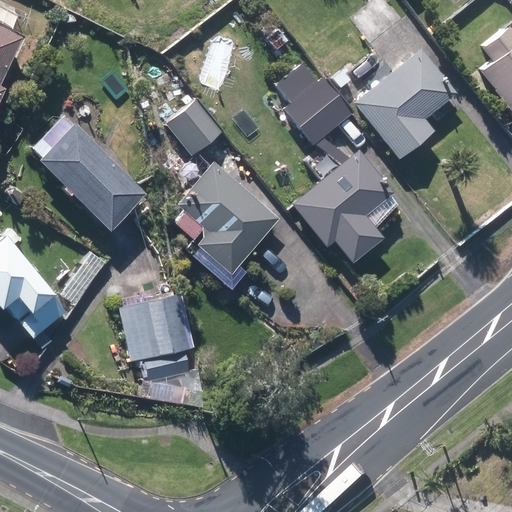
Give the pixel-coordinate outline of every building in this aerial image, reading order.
[(374,0),(351,20),(373,47),(406,20),(389,0),(374,0)] [(488,60),(465,79),(510,135),(511,132),(511,19),(478,48),(488,60)] [(0,88),(1,88),(0,87),(0,73),(18,37),(0,28),(0,88)] [(418,48),(353,102),(395,153),(428,127),(420,117),(453,90),(418,48)] [(287,104),(267,122),(293,153),(347,107),(322,78),(316,82),(299,61),(271,85),(287,104)] [(112,76),(113,90),(126,89),(126,76),(112,76)] [(187,153),(219,127),(196,98),(163,124),(187,153)] [(36,160),(106,230),(143,193),(73,122),(69,126),(58,115),(41,131),(53,143),(36,160)] [(357,150),(291,202),(322,241),(329,236),(335,244),(346,257),(343,259),(359,279),(389,254),(378,240),(380,238),(359,213),(387,189),(357,150)] [(274,216),(211,161),(186,191),(187,191),(175,204),(183,210),(172,221),(190,237),(200,224),(209,231),(190,255),(228,288),(244,270),(243,269),(237,264),(234,262),(274,216)] [(16,320),(30,337),(63,311),(1,233),(0,234),(0,306),(14,295),(27,312),(16,320)] [(142,301),(154,356),(188,349),(175,294),(142,301)]
